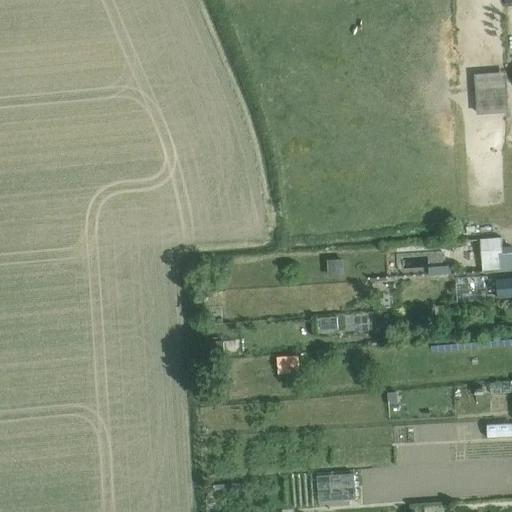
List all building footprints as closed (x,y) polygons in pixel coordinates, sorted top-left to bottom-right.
[(501,237),(480,238),(483,270),(503,269),(511,268),(511,246),(502,247),(501,237)] [(343,259),(328,260),(329,276),(344,275),(343,259)] [(451,266),(428,267),(429,276),(451,274),(451,266)] [(460,293),(486,292),(485,274),(459,275),(460,293)] [(511,278),(496,280),(498,298),(511,296),(511,278)] [(489,435),(511,434),(511,423),(489,424),(489,435)] [(319,472),(320,499),(356,499),(356,472),(319,472)]
